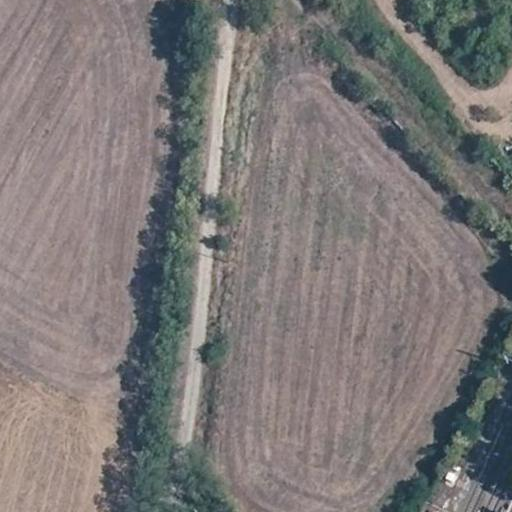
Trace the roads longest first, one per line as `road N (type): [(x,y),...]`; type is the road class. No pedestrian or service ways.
road 1 (unclassified): [(173,511),(229,0)]
road 2 (track): [(511,215),(332,28),(295,0)]
